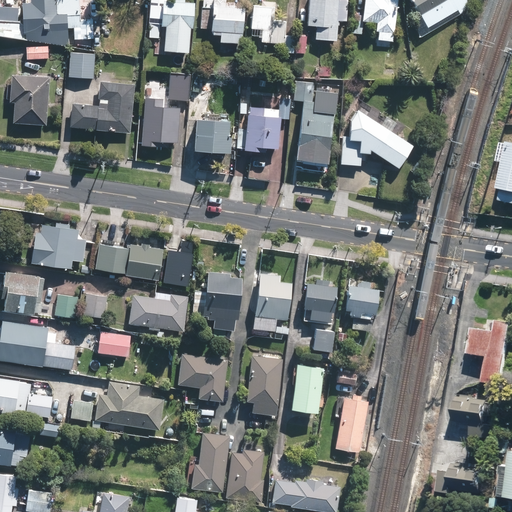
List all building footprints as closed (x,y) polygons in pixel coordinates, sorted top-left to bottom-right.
[(24,0),(26,32),(57,30),(57,39),(84,38),(81,0),(24,0)] [(191,0),(165,0),(164,23),(168,23),(166,48),(191,50),(193,26),(195,26),(197,0),(191,0)] [(222,41),(244,42),(247,5),(227,4),(227,0),(204,0),(205,5),(203,5),(201,27),(213,28),(213,32),(223,33),(222,41)] [(276,17),(277,0),(275,0),(263,0),(263,4),(255,3),(253,27),(264,28),(263,40),(285,43),(284,50),(295,51),(297,34),(287,33),(288,19),(276,17)] [(348,19),(350,0),(311,0),(309,22),(318,23),(317,37),(338,38),(340,18),(348,19)] [(399,0),(365,0),(364,18),(379,20),(378,29),(380,29),(379,38),(394,40),(395,31),(396,31),(399,0)] [(414,0),(429,25),(458,8),(461,13),(469,8),(470,2),(469,0),(414,0)] [(161,36),(163,4),(153,4),(151,36),(161,36)] [(94,18),(83,18),(84,38),(94,37),(94,18)] [(308,35),(298,34),(297,51),(306,52),(308,35)] [(51,57),(50,45),(28,45),(28,57),(51,57)] [(95,77),(96,53),(72,51),(71,75),(95,77)] [(399,67),(385,66),(384,78),(398,78),(399,67)] [(192,72),(172,70),(169,96),(190,98),(192,72)] [(52,75),(14,71),(12,99),(17,100),(15,121),(48,123),(52,75)] [(219,75),(194,72),(192,97),(217,100),(219,75)] [(109,104),(74,101),(72,125),(131,132),(136,83),(102,79),(100,97),(110,98),(109,104)] [(316,99),(305,98),(299,156),(304,157),(303,161),(328,164),(329,160),(330,160),(336,112),(337,112),(340,91),(318,88),(316,99)] [(163,98),(147,96),(143,143),(169,145),(170,139),(179,140),(182,112),(178,112),(178,107),(162,106),(163,98)] [(252,112),(250,111),(248,128),(240,127),(237,146),(267,150),(268,145),(280,146),(283,116),(290,117),(291,109),(292,97),(282,96),(280,107),(253,104),(252,112)] [(352,134),(344,134),(342,162),(362,163),(363,150),(372,150),(373,147),(401,166),(415,143),(393,129),(398,121),(388,114),(383,122),(360,106),(352,118),(352,134)] [(235,117),(199,114),(197,146),(233,149),(235,117)] [(511,139),(511,140),(501,187),(504,187),(501,199),(511,201),(511,139)] [(57,223),(44,221),(43,229),(39,229),(33,259),(73,266),(75,258),(85,260),(89,238),(79,236),(80,227),(71,226),(72,223),(58,220),(57,223)] [(132,247),(101,241),(96,267),(160,279),(165,248),(151,245),(151,243),(143,241),(143,244),(132,242),(132,247)] [(10,296),(8,307),(37,312),(39,300),(42,300),(46,276),(43,275),(43,274),(8,268),(4,295),(10,296)] [(244,290),(244,276),(232,274),(232,271),(210,269),(208,291),(197,290),(194,312),(210,313),(210,316),(216,316),(215,326),(237,328),(238,317),(240,317),(244,290)] [(283,273),(262,270),(254,327),(277,331),(279,317),(290,319),(293,294),(293,280),(282,279),(283,273)] [(317,281),(309,280),(305,305),(313,306),(312,316),(332,320),(333,310),(336,310),(340,284),(330,283),(330,279),(318,277),(317,281)] [(359,284),(350,282),(346,311),(351,311),(351,313),(355,313),(353,326),(372,329),(374,311),(378,312),(382,287),(372,286),(373,280),(360,278),(359,284)] [(156,296),(135,292),(130,321),(185,329),(190,294),(157,290),(156,296)] [(109,295),(89,291),(85,312),(105,316),(109,295)] [(70,294),(59,293),(56,313),(67,315),(76,316),(79,296),(70,294)] [(51,324),(5,317),(2,331),(0,330),(0,356),(74,368),(76,356),(77,344),(59,341),(50,332),(51,324)] [(493,354),(489,379),(505,382),(511,339),(511,319),(498,318),(497,329),(477,326),(473,351),(493,354)] [(327,349),(329,328),(315,326),(315,334),(308,333),(307,347),(327,349)] [(130,332),(102,329),(100,352),(128,355),(130,332)] [(230,358),(183,351),(179,382),(201,385),(200,395),(224,399),(230,358)] [(284,357),(253,353),(248,399),(254,399),(253,411),(277,413),(280,401),(284,357)] [(325,364),(298,361),(293,405),(320,408),(325,364)] [(337,368),(336,381),(359,383),(360,369),(337,368)] [(22,377),(0,373),(0,408),(17,411),(18,407),(28,409),(27,410),(52,414),(55,394),(32,391),(33,381),(22,379),(22,377)] [(109,393),(100,391),(97,419),(161,428),(166,397),(140,394),(141,384),(111,380),(109,393)] [(354,396),(346,395),(337,446),(361,450),(370,399),(362,397),(363,393),(355,392),(354,396)] [(464,396),(460,395),(456,419),(476,422),(474,434),(495,438),(497,423),(489,422),(493,400),(476,398),(477,395),(464,393),(464,396)] [(94,400),(73,398),(72,416),(93,418),(94,400)] [(61,421),(42,420),(41,433),(60,434),(61,421)] [(17,428),(0,424),(0,459),(26,464),(32,433),(17,431),(17,428)] [(232,433),(205,429),(200,461),(197,460),(193,486),(224,490),(232,433)] [(244,451),(233,449),(227,496),(262,501),(265,478),(262,477),(266,449),(245,446),(244,451)] [(460,462),(456,461),(455,470),(443,468),(440,489),(454,491),(454,488),(483,492),(488,477),(487,466),(473,464),(473,462),(460,460),(460,462)] [(18,473),(0,470),(0,511),(12,511),(14,503),(18,504),(20,486),(16,486),(18,473)] [(296,479),(277,477),(274,500),(292,503),(292,505),(338,511),(342,484),(323,481),(324,478),(308,476),(307,479),(296,478),(296,479)] [(53,489),(30,487),(28,509),(51,511),(53,489)] [(128,511),(132,493),(106,488),(102,510),(84,507),(83,511),(128,511)] [(200,497),(178,494),(175,511),(213,511),(198,510),(200,497)]
